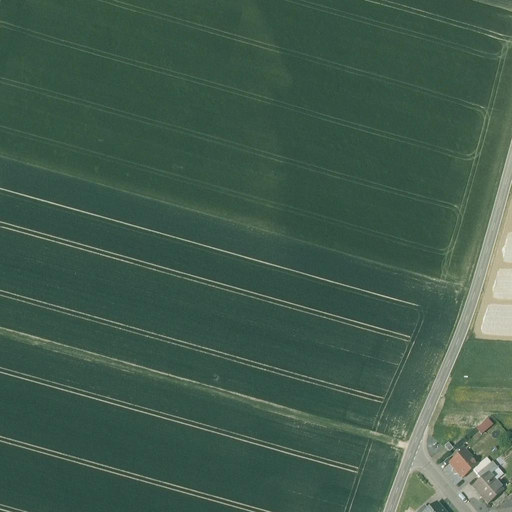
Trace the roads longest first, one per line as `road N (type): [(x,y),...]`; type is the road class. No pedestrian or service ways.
road 1 (track): [(0,336),(410,453)]
road 2 (tertiary): [(511,164),(473,298),(410,453)]
